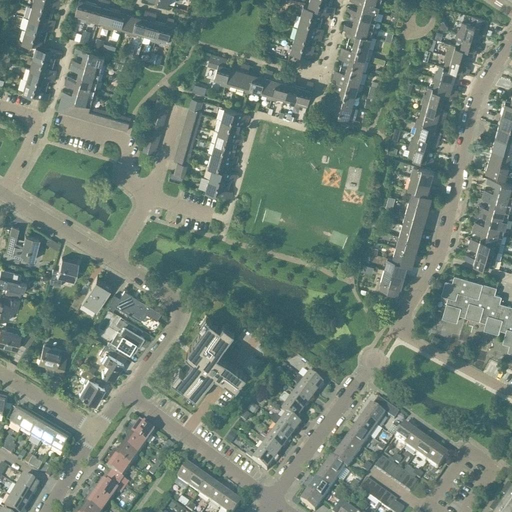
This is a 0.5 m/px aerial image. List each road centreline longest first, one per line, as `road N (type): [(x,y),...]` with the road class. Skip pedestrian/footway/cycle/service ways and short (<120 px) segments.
road 1 (residential): [(511,389),(396,328),(443,236),(476,95),(511,37)]
road 2 (residential): [(128,392),(179,309),(112,260)]
road 3 (residential): [(270,498),(128,392)]
road 4 (residential): [(270,498),(373,360)]
road 5 (residential): [(67,126),(129,143),(122,175),(150,199)]
road 6 (residential): [(112,260),(4,191)]
